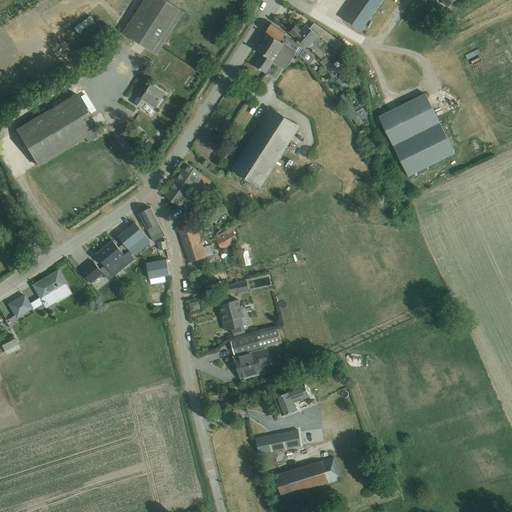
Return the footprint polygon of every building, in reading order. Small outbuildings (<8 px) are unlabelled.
[(157,55),(185,13),(165,0),(145,0),(124,33),(157,55)] [(356,0),(344,18),(362,31),(383,0),(356,0)] [(286,33),(272,24),(267,32),(286,45),(296,52),(295,54),(310,65),(315,58),(297,41),(296,44),(286,38),(285,40),(283,38),(286,33)] [(338,50),(342,44),(315,24),(310,29),(307,26),(301,32),(295,27),(291,32),(321,59),(326,54),(312,42),(317,36),(320,39),(321,38),(338,50)] [(286,45),(267,32),(266,33),(268,34),(257,50),(263,54),(255,66),(265,73),(274,61),(280,66),(285,60),(290,63),(295,54),(296,52),(286,45)] [(326,58),(321,62),(332,77),(333,77),(338,74),(326,58)] [(156,107),(165,94),(157,89),(160,85),(163,86),(169,76),(153,65),(146,75),(147,76),(135,93),(140,96),(135,103),(141,108),(146,100),(156,107)] [(340,77),(336,80),(344,90),(348,87),(340,77)] [(37,166),(98,129),(77,94),(16,131),(37,166)] [(407,176),(455,153),(426,94),(378,117),(379,119),(385,131),(407,176)] [(363,108),(357,112),(362,121),(368,117),(363,108)] [(261,188),(300,128),(272,109),(233,169),(261,188)] [(162,124),(169,129),(179,115),(171,110),(162,124)] [(379,119),(375,121),(381,133),(385,131),(379,119)] [(189,165),(166,197),(189,214),(195,204),(185,197),(194,185),(199,178),(201,179),(202,178),(210,184),(212,181),(204,175),(202,174),(189,165)] [(145,211),(140,214),(144,222),(148,229),(154,241),(159,239),(162,237),(165,236),(159,224),(151,208),(145,211)] [(118,237),(134,256),(141,251),(151,242),(143,232),(135,223),(118,237)] [(204,253),(195,224),(179,229),(190,262),(203,258),(201,254),(204,253)] [(237,241),(231,229),(227,232),(229,234),(217,240),(222,249),(237,241)] [(135,259),(134,258),(130,253),(129,252),(125,255),(117,246),(113,241),(96,255),(97,256),(105,266),(114,276),(124,268),(131,262),(135,259)] [(165,241),(158,243),(160,250),(167,249),(165,241)] [(167,260),(147,263),(150,279),(165,276),(170,275),(167,260)] [(94,262),(82,272),(86,278),(91,283),(91,284),(91,283),(99,277),(104,273),(103,273),(96,265),(94,262)] [(71,295),(66,286),(67,286),(58,271),(33,286),(41,300),(42,300),(46,307),(57,301),(57,302),(71,295)] [(247,282),(224,287),(226,295),(249,290),(247,282)] [(32,307),(25,294),(9,303),(17,316),(32,307)] [(250,324),(247,314),(243,315),(238,300),(236,300),(235,299),(232,300),(232,301),(220,305),(225,320),(223,320),(226,331),(232,329),(233,335),(246,332),(244,326),(250,324)] [(192,310),(200,308),(199,302),(191,304),(192,310)] [(234,355),(282,342),(278,329),(231,342),(233,349),(234,354),(234,355)] [(15,339),(1,346),(4,352),(18,345),(15,339)] [(266,349),(233,358),(235,363),(236,368),(238,368),(239,373),(241,380),(251,377),(263,374),(261,367),(270,365),(268,359),(267,355),(266,349)] [(291,355),(285,356),(288,367),(294,365),(291,355)] [(306,385),(275,397),(276,398),(282,416),(297,410),(294,402),(310,396),(307,386),(306,385)] [(259,455),(300,447),(297,431),(256,439),(259,455)] [(281,498),(341,480),(334,459),(275,477),(281,498)]
